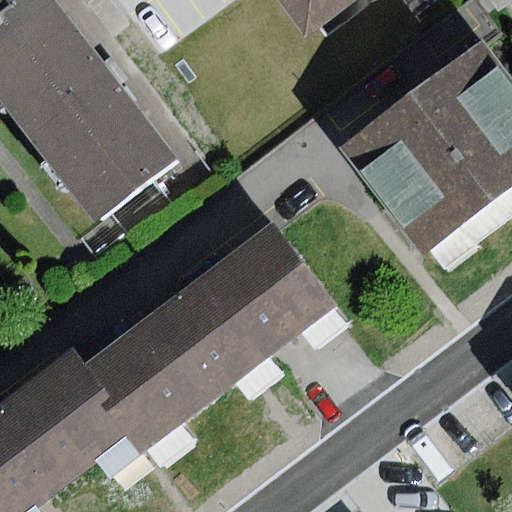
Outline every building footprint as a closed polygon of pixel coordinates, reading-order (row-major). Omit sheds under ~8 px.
[(179,157),(56,0),(23,0),(0,18),(0,96),(97,220),(179,157)] [(0,0),(0,18),(23,0),(0,0)] [(276,0),(305,39),(358,0),(276,0)] [(511,0),(490,0),(498,12),(511,2),(511,0)] [(511,81),(486,47),(347,150),(425,254),(511,188),(511,81)] [(338,308),(278,228),(88,369),(136,434),(149,449),(338,308)] [(0,410),(0,511),(29,511),(136,434),(88,369),(77,354),(0,410)]
